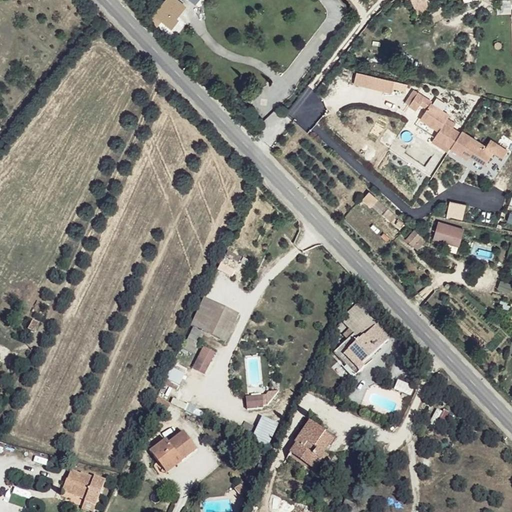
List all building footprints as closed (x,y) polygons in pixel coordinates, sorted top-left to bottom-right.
[(392,91),(394,78),(355,73),(353,85),(392,91)] [(437,130),(431,142),(484,168),(491,153),(503,158),(508,148),(490,139),(487,144),(453,127),(455,122),(447,118),(451,110),(411,91),(406,102),(424,111),(419,121),(437,130)] [(367,191),(360,198),(370,208),(377,200),(367,191)] [(445,215),(462,219),(466,204),(449,200),(445,215)] [(464,230),(438,222),(433,239),(459,247),(464,230)] [(422,237),(414,230),(405,240),(413,247),(422,237)] [(422,237),(413,247),(416,249),(425,239),(422,237)] [(225,253),(220,274),(233,277),(237,264),(249,267),(251,260),(225,253)] [(242,315),(206,298),(193,325),(228,343),(242,315)] [(361,342),(376,327),(364,315),(349,330),(349,331),(353,335),(361,342)] [(39,323),(32,320),(28,328),(35,331),(39,323)] [(389,340),(376,327),(361,342),(353,335),(348,340),(334,353),(356,376),(373,360),(371,357),(389,340)] [(344,336),(348,340),(353,335),(349,331),(344,336)] [(206,375),(214,351),(200,347),(193,370),(206,375)] [(262,409),(262,396),(245,397),(246,410),(262,409)] [(169,404),(156,399),(153,406),(151,411),(163,416),(169,404)] [(433,410),(431,427),(445,429),(447,412),(433,410)] [(251,442),(268,448),(278,424),(260,417),(251,442)] [(314,459),(319,463),(322,465),(327,458),(322,454),(333,440),(324,434),(325,432),(310,422),(294,444),(296,445),(290,454),(308,467),(314,459)] [(149,452),(162,469),(178,458),(181,462),(197,451),(184,433),(168,444),(166,440),(149,452)] [(178,458),(162,469),(166,473),(181,462),(178,458)] [(313,471),(319,463),(314,459),(308,467),(313,471)] [(65,491),(82,497),(88,481),(72,474),(65,491)] [(94,511),(108,482),(95,477),(81,510),(86,511),(94,511)] [(235,488),(242,497),(249,493),(242,484),(235,488)] [(342,509),(349,511),(358,511),(360,507),(346,501),(342,509)]
